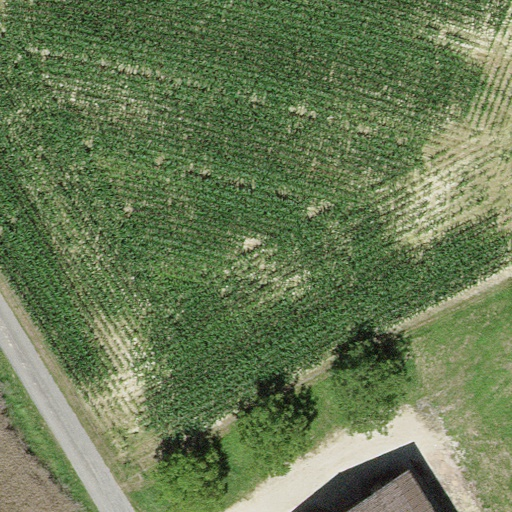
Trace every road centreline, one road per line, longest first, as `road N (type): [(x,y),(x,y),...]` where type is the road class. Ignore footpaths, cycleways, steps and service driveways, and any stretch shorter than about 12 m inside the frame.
road 1 (track): [(262,511),(409,424),(462,511)]
road 2 (unclassified): [(120,511),(0,321)]
